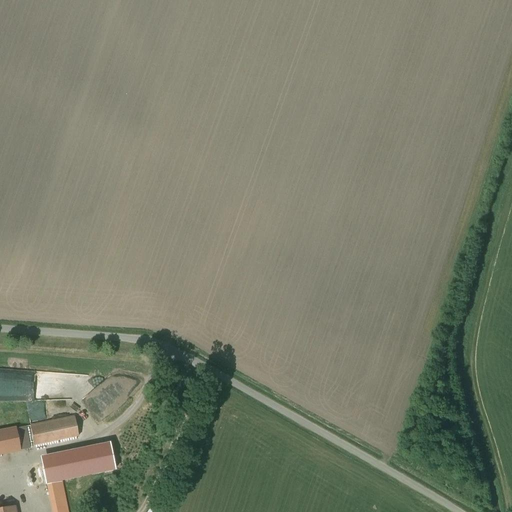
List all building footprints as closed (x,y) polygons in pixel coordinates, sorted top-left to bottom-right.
[(74,417),(30,426),(34,445),(63,439),(61,427),(76,424),(74,417)] [(76,424),(61,427),(63,439),(78,436),(76,424)] [(16,429),(0,431),(0,454),(20,450),(16,429)] [(69,460),(30,467),(33,485),(73,477),(69,460)] [(66,511),(62,492),(50,495),(53,511),(66,511)]
